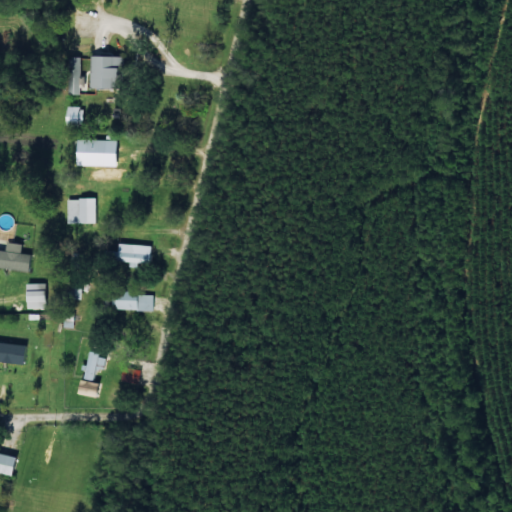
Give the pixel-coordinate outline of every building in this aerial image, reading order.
[(94,54),(93,87),(126,88),(126,55),(94,54)] [(70,126),(87,126),(86,105),(70,106),(70,126)] [(81,165),(122,165),(122,139),(82,139),(81,165)] [(70,222),(99,223),(99,198),(70,197),(70,222)] [(26,243),(11,241),(10,250),(0,248),(0,266),(33,270),(35,253),(25,252),(26,243)] [(122,262),(155,262),(155,244),(122,243),(122,262)] [(32,308),(50,308),(50,282),(32,283),(32,308)] [(143,290),(115,290),(114,309),(155,310),(155,294),(143,294),(143,290)] [(0,360),(29,364),(32,344),(0,340),(0,360)] [(85,377),(97,379),(102,355),(92,353),(90,364),(88,364),(85,377)] [(122,380),(138,384),(142,370),(126,366),(122,380)] [(105,382),(87,379),(84,393),(102,396),(105,382)] [(0,470),(18,475),(22,456),(1,451),(0,456),(0,470)]
